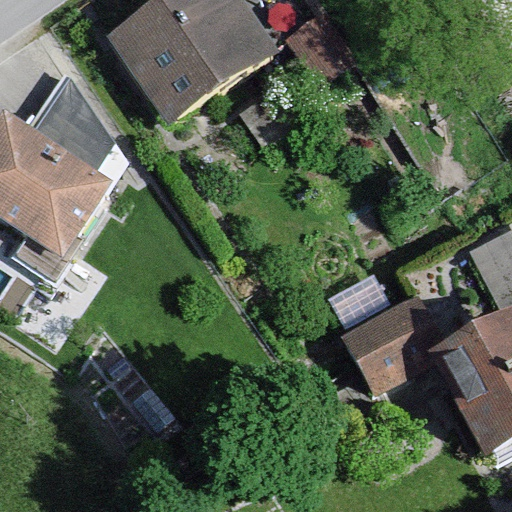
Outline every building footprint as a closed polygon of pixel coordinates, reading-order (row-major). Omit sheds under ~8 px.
[(239,0),(170,0),(107,41),(168,131),(279,50),(239,0)] [(294,36),(327,88),(359,67),(326,15),(294,36)] [(79,177),(119,153),(78,85),(38,109),(79,177)] [(112,202),(0,126),(0,228),(68,269),(112,202)] [(424,297),(345,338),(380,404),(435,376),(483,469),(511,454),(511,245),(476,265),(498,306),(443,335),(424,297)] [(377,280),(334,295),(343,322),(387,307),(377,280)]
